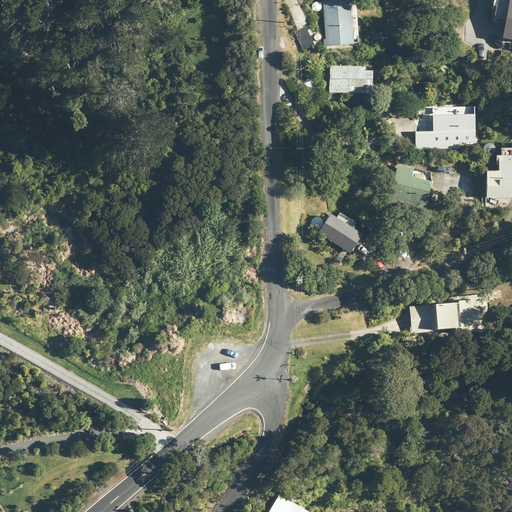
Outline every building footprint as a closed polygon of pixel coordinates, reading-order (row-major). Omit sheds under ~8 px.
[(350,0),(323,2),(325,41),(323,41),(323,49),(353,47),(350,0)] [(511,0),(510,0),(503,42),(511,43),(511,0)] [(362,75),(362,70),(331,67),(329,93),(370,98),(372,76),(362,75)] [(310,77),(301,84),(312,99),(321,93),(310,77)] [(444,146),(475,145),(474,117),(432,118),(433,134),(414,134),(415,151),(444,150),(444,146)] [(498,174),(486,175),(487,200),(511,199),(511,158),(498,159),(498,174)] [(411,182),(413,173),(397,169),(389,204),(424,212),(431,186),(411,182)] [(362,238),(329,218),(318,237),(350,257),(362,238)] [(483,331),(481,304),(409,308),(411,335),(483,331)] [(307,511),(290,501),(283,511),(307,511)]
